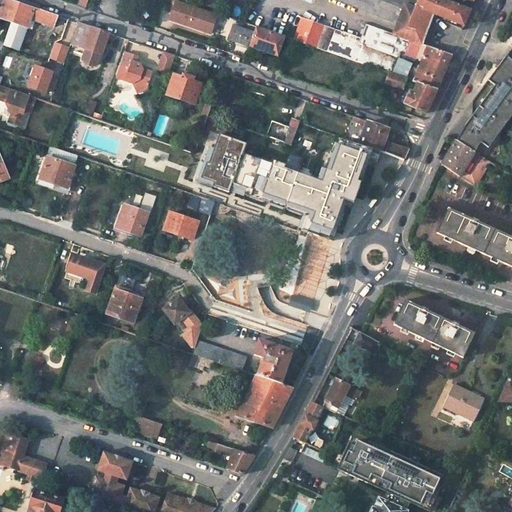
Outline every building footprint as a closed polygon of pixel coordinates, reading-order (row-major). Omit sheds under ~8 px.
[(0,0),(0,20),(1,18),(12,21),(27,26),(29,27),(32,19),(55,26),(58,17),(29,7),(8,0),(0,0)] [(87,5),(88,0),(79,0),(77,7),(85,10),(86,9),(87,5)] [(209,33),(216,14),(175,0),(168,19),(209,33)] [(379,0),(329,0),(373,17),(379,0)] [(443,0),(418,0),(418,2),(413,0),(379,0),(373,17),(396,25),(393,35),(422,45),(433,15),(463,27),(469,10),(443,0)] [(293,39),(323,50),(331,28),(301,18),(293,39)] [(19,51),(27,26),(12,21),(4,45),(19,51)] [(110,35),(79,24),(72,45),(87,50),(85,55),(88,58),(95,61),(99,60),(101,55),(106,43),(108,43),(109,41),(111,42),(113,36),(110,35)] [(391,73),(394,74),(401,53),(406,55),(407,54),(422,59),(427,47),(422,45),(393,35),(365,25),(360,38),(353,60),(391,73)] [(232,26),(227,40),(249,47),(254,33),(232,26)] [(260,51),(275,57),(283,37),(255,28),(254,33),(249,47),(250,48),(248,54),(258,57),(260,51)] [(323,50),(353,60),(360,38),(331,28),(323,50)] [(451,55),(427,47),(422,59),(415,81),(418,82),(436,89),(444,71),(451,55)] [(151,74),(143,71),(140,65),(135,63),(137,57),(125,52),(116,77),(134,83),(139,94),(146,90),(151,74)] [(176,57),(162,52),(156,68),(159,69),(157,73),(169,77),(170,73),(176,57)] [(511,60),(508,56),(491,78),(489,81),(496,86),(480,106),(483,109),(476,119),(472,116),(466,125),(456,140),(475,151),(482,142),(489,148),(494,141),(491,138),(502,123),(506,126),(510,120),(506,118),(511,110),(511,60)] [(153,69),(140,65),(143,71),(151,74),(153,69)] [(53,74),(36,67),(28,88),(46,94),(47,91),(54,93),(58,82),(51,80),(53,74)] [(391,73),(387,83),(404,89),(408,79),(394,74),(391,73)] [(174,75),(167,95),(194,104),(201,85),(193,82),(194,78),(183,75),(183,78),(174,75)] [(418,82),(414,92),(410,91),(404,105),(426,113),(431,102),(436,89),(418,82)] [(0,98),(8,101),(10,104),(7,106),(12,117),(10,124),(21,128),(26,114),(22,113),(24,109),(31,112),(35,99),(0,86),(0,98)] [(213,104),(208,101),(201,120),(207,122),(213,104)] [(476,119),(483,109),(480,106),(476,111),(472,116),(476,119)] [(296,124),(286,120),(284,128),(267,122),(262,136),(288,145),(296,124)] [(367,122),(359,146),(379,152),(387,129),(383,128),(367,122)] [(494,141),(506,126),(502,123),(491,138),(494,141)] [(381,153),(379,152),(359,146),(346,141),(344,146),(336,143),(333,152),(331,152),(325,169),(322,168),(317,180),(285,168),(285,165),(274,161),(273,164),(243,152),(247,143),(220,133),(214,147),(206,145),(194,181),(212,188),(213,185),(229,191),(230,188),(304,215),(300,228),(318,234),(334,238),(347,201),(354,203),(369,160),(377,163),(381,153)] [(456,140),(442,163),(476,184),(490,161),(475,151),(456,140)] [(403,161),(408,151),(387,144),(383,154),(403,161)] [(52,146),(41,177),(55,182),(54,184),(67,188),(79,155),(52,146)] [(0,154),(0,181),(9,178),(0,154)] [(214,200),(206,197),(201,212),(209,215),(214,200)] [(209,215),(196,257),(203,260),(209,243),(214,240),(225,204),(214,200),(209,215)] [(124,215),(120,228),(140,235),(148,213),(126,206),(123,215),(124,215)] [(447,207),(436,233),(511,267),(511,234),(511,235),(510,237),(478,222),(479,219),(472,217),(472,219),(447,207)] [(170,213),(164,230),(192,239),(198,222),(170,213)] [(97,263),(74,255),(68,271),(90,278),(86,290),(95,293),(105,265),(97,263)] [(451,261),(440,258),(439,264),(449,267),(451,261)] [(117,287),(107,314),(133,323),(141,298),(126,293),(127,290),(117,287)] [(313,302),(292,295),(288,305),(310,313),(313,302)] [(178,299),(163,310),(174,324),(189,313),(178,299)] [(394,325),(428,342),(441,317),(429,312),(430,309),(422,306),(421,308),(405,300),(394,325)] [(441,317),(428,342),(463,359),(476,334),(460,326),(461,324),(454,321),(453,323),(441,317)] [(361,334),(355,344),(374,354),(380,344),(361,334)] [(281,384),(292,351),(259,340),(254,356),(263,359),(257,376),(281,384)] [(198,341),(197,341),(193,354),(201,357),(243,371),(247,358),(198,341)] [(39,355),(34,360),(39,366),(44,361),(39,355)] [(281,384),(257,376),(236,415),(273,427),(283,407),(293,388),(281,384)] [(511,379),(508,378),(498,402),(511,402),(511,379)] [(335,413),(344,394),(354,399),(356,399),(360,391),(336,379),(322,407),(323,408),(335,413)] [(454,384),(444,405),(474,420),(485,398),(454,384)] [(186,399),(204,405),(208,392),(190,386),(186,399)] [(344,394),(335,413),(343,416),(350,400),(353,401),(354,399),(344,394)] [(314,448),(316,444),(312,443),(313,441),(308,439),(312,431),(314,432),(318,423),(316,422),(323,408),(322,407),(312,403),(293,439),(295,440),(314,448)] [(403,419),(408,421),(413,409),(409,407),(403,419)] [(136,415),(130,432),(157,442),(163,425),(136,415)] [(27,438),(6,430),(0,447),(0,463),(16,469),(20,455),(22,455),(27,438)] [(439,484),(443,474),(419,464),(410,460),(377,445),(375,449),(368,446),(358,441),(356,447),(350,444),(340,465),(349,469),(347,473),(362,480),(365,475),(384,484),(382,489),(379,496),(373,494),(369,504),(368,504),(365,511),(366,511),(365,511),(404,511),(406,509),(408,509),(411,502),(413,497),(434,506),(443,485),(439,484)] [(236,448),(218,442),(216,448),(233,454),(236,448)] [(233,454),(231,460),(228,459),(225,468),(243,475),(250,464),(255,455),(236,448),(233,454)] [(105,472),(119,477),(126,479),(132,461),(104,451),(98,469),(105,472)] [(20,455),(16,469),(41,477),(45,463),(22,455),(20,455)] [(410,460),(419,464),(421,459),(412,455),(410,460)] [(349,469),(340,465),(338,470),(347,473),(349,469)] [(119,477),(105,472),(102,480),(116,485),(119,477)] [(384,484),(365,475),(362,480),(382,489),(384,484)] [(90,493),(147,511),(212,511),(215,509),(204,506),(197,503),(187,500),(167,493),(163,507),(156,504),(158,498),(147,494),(139,491),(129,488),(127,494),(120,492),(122,487),(116,485),(102,480),(95,478),(90,493)] [(40,492),(33,511),(64,511),(68,501),(40,492)] [(434,506),(413,497),(411,502),(432,511),(434,506)] [(215,509),(219,504),(207,500),(204,506),(215,509)] [(64,511),(72,511),(75,504),(68,501),(64,511)]
